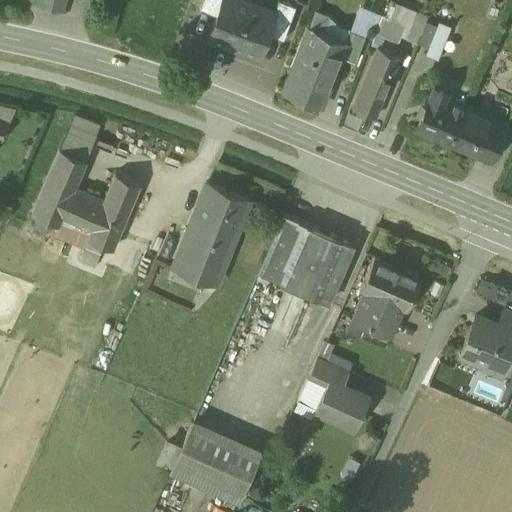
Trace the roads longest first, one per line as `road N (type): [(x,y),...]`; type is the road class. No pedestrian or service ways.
road 1 (secondary): [(496,215),(172,82),(0,36)]
road 2 (residential): [(354,511),(496,215)]
